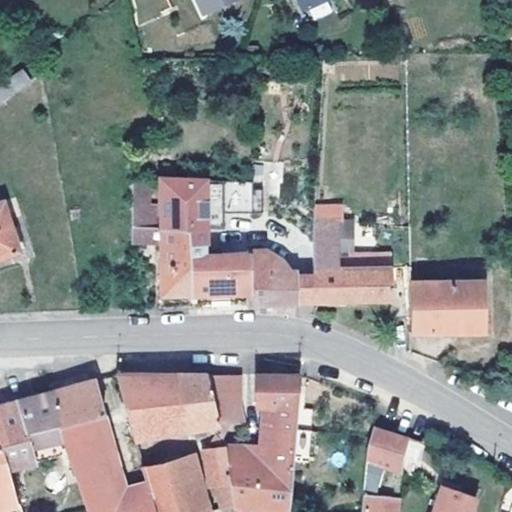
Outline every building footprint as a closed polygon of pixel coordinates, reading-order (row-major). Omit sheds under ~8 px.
[(196,0),(203,13),(231,0),(196,0)] [(320,0),(298,0),(302,9),(320,0)] [(0,101),(29,80),(21,68),(0,83),(0,101)] [(203,178),(160,178),(160,226),(188,225),(188,238),(204,237),(205,216),(253,214),(252,183),(203,178)] [(150,182),(131,182),(130,228),(156,226),(155,203),(150,203),(150,182)] [(0,256),(19,251),(0,195),(0,256)] [(160,226),(160,245),(160,294),(169,294),(188,293),(189,253),(188,238),(188,225),(160,226)] [(156,226),(130,228),(131,244),(160,245),(160,226),(156,226)] [(313,230),(313,272),(313,301),(316,301),(325,301),(392,298),(391,267),(338,267),(338,251),(339,229),(313,230)] [(188,238),(189,253),(188,293),(245,292),(247,304),(267,303),(296,302),(294,274),(283,261),(266,250),(247,250),(205,251),(204,237),(188,238)] [(389,251),(338,251),(338,267),(391,267),(389,251)] [(313,272),(294,274),(296,302),(313,301),(313,272)] [(483,279),(408,281),(409,331),(485,330),(483,279)] [(169,374),(114,374),(132,437),(218,423),(206,374),(169,374)] [(229,374),(206,374),(218,423),(229,423),(229,422),(231,417),(232,413),(233,408),(233,403),(233,398),(233,394),(233,389),(232,384),(231,379),(230,374),(229,374)] [(241,403),(241,374),(229,374),(230,374),(231,379),(232,384),(233,389),(233,394),(233,398),(233,403),(233,408),(232,413),(231,417),(229,422),(229,423),(245,423),(241,403)] [(255,404),(264,405),(259,438),(259,443),(259,458),(293,462),(293,460),(298,409),(299,394),(300,374),(280,374),(255,374),(255,404)] [(50,392),(65,454),(85,511),(154,511),(147,490),(129,495),(114,499),(92,417),(103,414),(93,379),(78,384),(50,392)] [(17,401),(0,405),(0,446),(7,469),(65,454),(50,392),(17,401)] [(293,462),(288,511),(303,511),(312,410),(298,409),(293,460),(293,462)] [(103,414),(92,417),(114,499),(129,495),(105,413),(103,414)] [(374,426),(367,446),(360,511),(397,511),(399,497),(375,494),(375,487),(391,488),(391,470),(401,471),(405,435),(374,426)] [(205,447),(196,450),(208,487),(214,485),(220,510),(233,506),(221,443),(219,433),(215,434),(204,443),(205,447)] [(422,441),(405,435),(401,471),(412,474),(422,441)] [(240,443),(221,443),(233,506),(233,509),(264,511),(288,511),(293,462),(259,458),(259,460),(249,459),(249,443),(240,443)] [(259,443),(249,443),(249,459),(259,460),(259,458),(259,443)] [(0,508),(10,506),(11,511),(22,511),(7,469),(0,446),(0,508)] [(188,454),(175,457),(193,497),(204,492),(188,454)] [(140,465),(147,490),(154,511),(211,511),(212,511),(204,492),(193,497),(175,457),(140,465)] [(468,511),(475,493),(440,483),(430,511),(468,511)]
